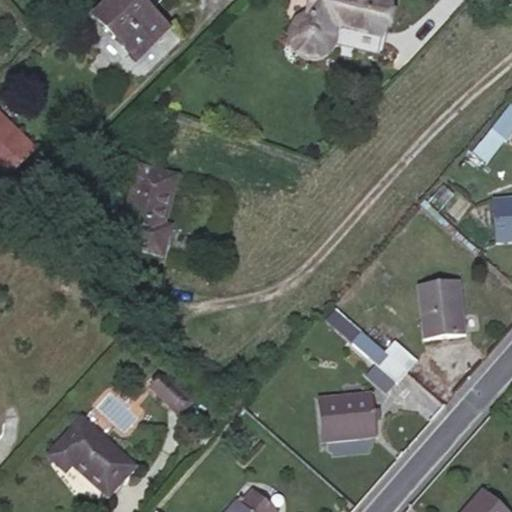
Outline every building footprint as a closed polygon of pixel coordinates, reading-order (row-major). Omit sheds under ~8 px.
[(166,32),(134,0),(113,0),(95,19),(138,61),(166,32)] [(320,22),(325,0),(308,0),(305,18),(320,22)] [(385,3),(373,0),(325,0),(320,22),(378,35),(385,3)] [(511,109),(510,107),(490,130),(505,143),(511,134),(511,109)] [(34,151),(0,117),(0,173),(6,180),(34,151)] [(161,234),(163,227),(177,178),(139,167),(117,246),(163,258),(168,236),(161,234)] [(511,200),(493,202),(496,245),(511,243),(511,200)] [(170,228),(163,227),(161,234),(168,236),(170,228)] [(459,283),(417,287),(423,342),(466,337),(459,283)] [(361,334),(335,311),(325,322),(352,345),(361,334)] [(361,334),(352,345),(351,345),(379,369),(392,380),(397,384),(407,373),(384,353),(361,334)] [(384,353),(407,373),(417,361),(394,342),(384,353)] [(392,380),(379,369),(369,380),(383,391),(392,380)] [(190,404),(172,386),(164,378),(152,390),(179,416),(190,404)] [(176,381),(172,386),(190,404),(195,399),(176,381)] [(372,396),(317,401),(321,444),(376,439),(372,396)] [(134,469),(81,422),(49,459),(65,474),(72,466),(108,498),(134,469)] [(507,511),(483,491),(463,511),(507,511)] [(239,506),(246,511),(273,511),(251,493),(239,506)] [(246,511),(239,506),(237,503),(228,511),(246,511)]
